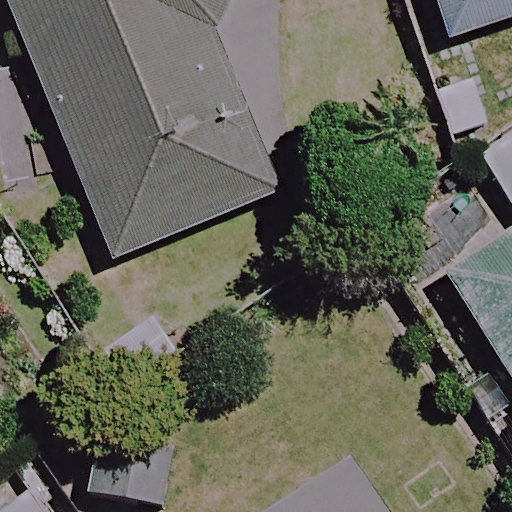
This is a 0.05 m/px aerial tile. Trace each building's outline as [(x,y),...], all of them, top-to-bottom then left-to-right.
[(10,0),(116,265),(283,199),(231,68),(245,62),(220,0),(10,0)] [(511,0),(437,0),(451,44),(511,24),(511,0)] [(511,254),(456,290),(511,377),(511,254)] [(173,457),(96,450),(91,505),(168,511),(173,457)] [(380,511),(353,472),(295,511),(380,511)]
